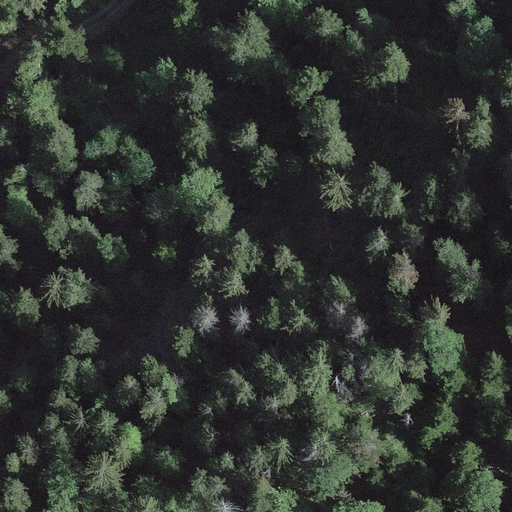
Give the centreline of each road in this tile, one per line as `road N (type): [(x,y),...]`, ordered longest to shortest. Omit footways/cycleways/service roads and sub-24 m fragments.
road 1 (track): [(405,0),(360,67),(0,298)]
road 2 (track): [(119,0),(95,22),(0,68)]
